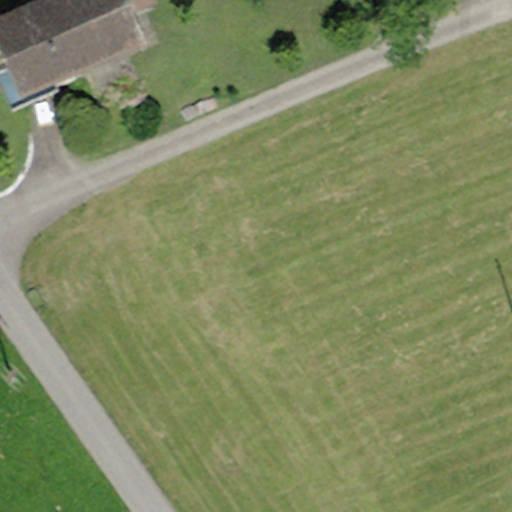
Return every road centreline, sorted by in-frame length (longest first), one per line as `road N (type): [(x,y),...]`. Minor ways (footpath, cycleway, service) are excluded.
road 1 (track): [(0,215),(511,6)]
road 2 (unclassified): [(0,303),(145,511)]
